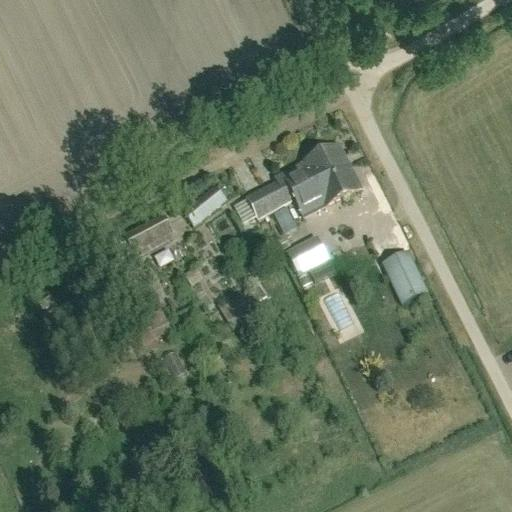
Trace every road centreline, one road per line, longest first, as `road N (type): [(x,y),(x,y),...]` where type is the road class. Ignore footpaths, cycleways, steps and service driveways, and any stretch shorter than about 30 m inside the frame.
road 1 (track): [(0,285),(351,89)]
road 2 (unclassified): [(511,411),(351,89)]
road 3 (unclassified): [(351,89),(501,0)]
